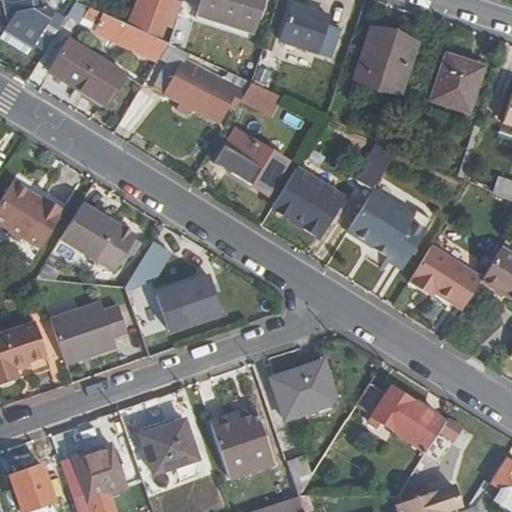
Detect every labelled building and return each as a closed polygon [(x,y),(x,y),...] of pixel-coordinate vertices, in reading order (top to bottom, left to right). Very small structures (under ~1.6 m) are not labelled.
[(0,0),(0,3),(5,6),(8,21),(3,31),(33,44),(50,8),(40,4),(39,0),(0,0)] [(139,14),(136,23),(145,25),(144,29),(165,37),(170,24),(172,24),(178,4),(166,0),(146,0),(142,15),(139,14)] [(203,0),(198,16),(254,35),(265,0),(203,0)] [(100,32),(159,60),(169,44),(168,43),(77,2),(64,22),(98,37),(100,32)] [(297,8),(286,43),(335,60),(345,31),(328,26),(330,19),(297,8)] [(177,18),(169,42),(185,47),(193,23),(177,18)] [(373,30),(357,80),(367,87),(400,98),(418,46),(373,30)] [(0,46),(26,58),(33,44),(3,31),(0,36),(0,46)] [(50,69),(108,105),(126,75),(68,39),(50,69)] [(447,55),(432,100),(468,112),(483,67),(447,55)] [(168,61),(154,85),(168,94),(182,70),(168,61)] [(182,70),(168,94),(222,124),(231,107),(236,109),(242,99),(245,94),(222,81),(187,62),(182,70)] [(228,71),(222,81),(245,94),(252,82),(228,71)] [(245,94),(242,99),(250,104),(247,109),(258,116),(273,92),(252,82),(245,94)] [(236,130),(215,163),(268,196),(290,163),(236,130)] [(381,142),(354,184),(370,194),(374,188),(389,165),(398,150),(381,142)] [(273,208),(319,238),(331,219),(334,220),(347,200),(297,169),(273,208)] [(511,200),(511,180),(497,177),(492,196),(511,200)] [(15,183),(10,191),(22,206),(30,217),(47,243),(66,211),(45,198),(44,201),(43,202),(35,197),(36,196),(15,183)] [(370,194),(347,231),(373,247),(377,241),(391,250),(387,256),(385,260),(401,270),(433,220),(416,210),(414,214),(374,188),(370,194)] [(31,221),(6,189),(0,198),(0,226),(5,230),(7,238),(14,242),(20,239),(38,250),(43,240),(31,221)] [(85,204),(61,239),(114,275),(138,240),(110,221),(99,214),(85,204)] [(99,214),(110,221),(114,214),(103,208),(99,214)] [(377,241),(373,247),(387,256),(391,250),(377,241)] [(153,243),(126,289),(133,307),(151,277),(158,280),(172,255),(153,243)] [(431,245),(408,281),(425,292),(428,288),(434,292),(462,310),(482,278),(431,245)] [(482,277),(511,296),(511,252),(502,246),(482,277)] [(211,279),(157,296),(170,330),(222,312),(211,279)] [(428,288),(425,292),(431,296),(434,292),(428,288)] [(90,307),(117,349),(118,348),(115,339),(129,334),(120,306),(105,310),(102,303),(90,307)] [(85,305),(49,317),(66,366),(114,349),(85,305)] [(35,327),(0,339),(0,388),(20,381),(18,375),(16,370),(30,365),(47,359),(35,327)] [(271,379),(285,419),(339,401),(325,361),(271,379)] [(31,370),(30,365),(16,370),(18,375),(31,370)] [(356,407),(371,416),(368,422),(378,428),(381,422),(397,432),(414,402),(391,388),(388,391),(372,381),(356,407)] [(414,402),(397,432),(396,433),(428,453),(447,421),(414,402)] [(211,424),(229,476),(273,461),(255,409),(211,424)] [(449,424),(441,436),(452,443),(460,431),(449,424)] [(192,461),(168,427),(138,438),(151,475),(192,461)] [(109,449),(60,466),(74,508),(87,504),(89,511),(113,511),(108,497),(124,491),(109,449)] [(286,464),(297,495),(297,498),(299,497),(299,496),(310,478),(304,458),(286,464)] [(489,483),(505,493),(500,501),(511,508),(511,463),(504,458),(489,483)] [(39,466),(8,477),(20,511),(24,511),(62,499),(57,486),(47,489),(39,466)] [(443,511),(458,507),(451,487),(403,502),(393,505),(395,511),(443,511)] [(476,508),(477,511),(488,511),(482,493),(475,505),(476,508)] [(297,498),(254,511),(300,511),(304,511),(299,497),(297,498)]
